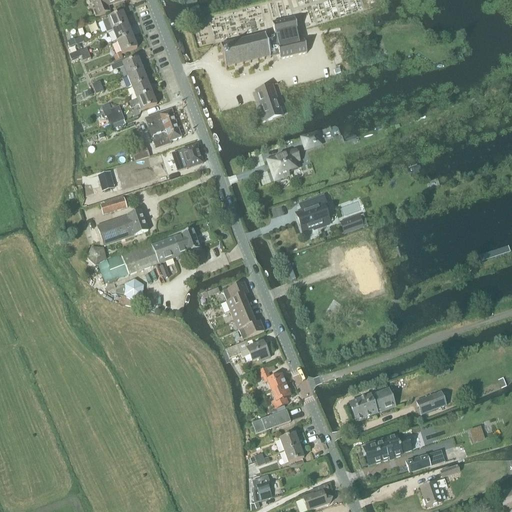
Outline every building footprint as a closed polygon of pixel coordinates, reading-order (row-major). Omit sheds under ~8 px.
[(107,7),(123,1),(122,0),(91,0),(95,10),(93,11),(95,18),(109,13),(107,7)] [(122,14),(102,22),(107,34),(112,32),(127,26),(122,14)] [(221,46),(220,47),(220,48),(222,48),(222,51),(221,52),(221,53),(223,53),(224,56),(225,60),(223,61),(223,62),(225,62),(226,67),(225,68),(225,69),(226,68),(227,69),(228,69),(227,68),(234,67),(235,68),(236,68),(236,66),(243,65),(243,66),(244,66),(244,64),(250,63),(250,64),(252,64),(251,63),(257,61),(258,62),(259,62),(260,64),(265,63),(264,59),(271,58),(271,57),(293,52),(292,51),(301,49),(316,45),(313,35),(310,36),(309,30),(307,19),(295,23),(298,34),(289,36),(288,31),(282,32),(280,24),(266,27),(268,35),(266,36),(266,35),(265,35),(265,36),(260,37),(260,36),(259,36),(259,38),(254,39),(253,38),(252,38),(252,39),(246,40),(246,39),(245,40),(245,41),(239,42),(239,41),(237,41),(238,43),(231,44),(230,43),(229,43),(230,44),(224,46),(222,46),(222,45),(221,45),(221,46)] [(116,44),(131,38),(127,26),(112,32),(116,44)] [(83,38),(69,43),(71,48),(85,43),(83,38)] [(131,38),(116,44),(121,56),(136,50),(131,38)] [(82,57),(89,54),(87,49),(80,52),(82,57)] [(127,78),(142,72),(137,60),(123,66),(127,78)] [(142,72),(127,78),(132,89),(147,83),(142,72)] [(147,83),(132,89),(136,101),(151,95),(147,83)] [(273,87),(255,93),(266,123),(283,118),(273,87)] [(136,101),(131,103),(132,107),(138,105),(141,113),(156,107),(151,95),(136,101)] [(104,114),(112,111),(110,105),(102,108),(104,114)] [(181,139),(171,111),(151,118),(155,128),(153,129),(155,133),(157,133),(162,148),(170,145),(170,143),(181,139)] [(317,134),(301,140),(304,149),(320,143),(317,134)] [(203,164),(196,146),(182,152),(183,156),(176,159),(179,168),(187,166),(188,170),(203,164)] [(146,147),(131,152),(135,163),(150,158),(146,147)] [(293,154),(270,162),(273,170),(271,170),(275,181),(288,177),(287,173),(295,170),(293,164),(296,163),(293,154)] [(109,173),(98,177),(102,193),(114,190),(109,173)] [(298,219),(303,233),(310,231),(314,229),(314,231),(326,227),(329,226),(328,224),(329,224),(325,213),(329,212),(323,197),(301,205),(304,213),(302,213),(303,217),(298,219)] [(103,216),(126,210),(123,200),(100,207),(103,216)] [(148,233),(148,232),(141,212),(97,227),(104,247),(148,233)] [(350,219),(339,223),(344,236),(364,229),(362,222),(353,225),(350,219)] [(192,232),(185,234),(169,240),(171,247),(173,247),(177,258),(187,254),(198,250),(192,232)] [(128,277),(177,258),(173,247),(171,247),(169,240),(152,247),(151,244),(120,256),(128,277)] [(88,259),(97,267),(107,261),(104,250),(93,249),(88,259)] [(365,249),(344,256),(350,271),(361,300),(381,295),(365,249)] [(166,267),(160,269),(165,281),(171,279),(166,267)] [(117,291),(118,294),(125,295),(133,300),(141,297),(142,287),(135,283),(117,291)] [(224,297),(226,303),(243,296),(248,294),(243,284),(222,293),(224,297)] [(219,294),(217,289),(202,296),(204,300),(219,294)] [(226,303),(230,313),(247,306),(243,296),(226,303)] [(247,306),(230,313),(234,322),(251,315),(247,306)] [(238,331),(255,324),(251,315),(234,322),(238,332),(238,331)] [(238,331),(238,332),(242,342),(264,333),(259,322),(255,324),(238,331)] [(247,351),(240,354),(237,347),(226,352),(230,361),(241,356),(242,360),(250,357),(252,363),(259,360),(261,363),(269,359),(269,360),(270,360),(263,344),(247,350),(247,351)] [(271,393),(286,387),(282,376),(270,380),(266,370),(258,373),(264,386),(268,384),(271,393)] [(286,387),(271,393),(275,402),(272,404),(275,411),(288,405),(286,400),(291,398),(286,387)] [(396,409),(388,390),(349,405),(356,424),(396,409)] [(446,408),(442,395),(417,403),(421,416),(446,408)] [(277,429),(291,424),(287,412),(261,422),(252,425),(256,436),(265,433),(266,433),(277,429)] [(291,424),(277,429),(279,434),(296,428),(294,423),(291,424)] [(484,440),(480,429),(473,432),(477,443),(484,440)] [(284,453),(300,447),(295,435),(280,441),(284,453)] [(370,466),(389,460),(389,459),(393,458),(393,459),(402,456),(402,455),(412,452),(407,437),(397,440),(396,437),(387,440),(388,442),(364,450),(370,466)] [(300,447),(284,453),(289,465),(304,459),(300,447)] [(256,464),(264,461),(262,456),(250,461),(252,465),(256,464)] [(409,475),(430,467),(427,457),(406,464),(409,475)] [(460,474),(458,468),(441,474),(443,480),(460,474)] [(272,499),(267,485),(269,484),(267,478),(252,483),(254,489),(253,498),(255,505),(272,499)] [(442,504),(436,484),(421,489),(427,509),(442,504)] [(312,511),(330,505),(332,501),(327,499),(325,500),(324,495),(329,493),(327,487),(310,494),(312,497),(303,500),(307,511),(312,511)] [(511,491),(501,496),(499,497),(503,507),(511,503),(511,491)]
